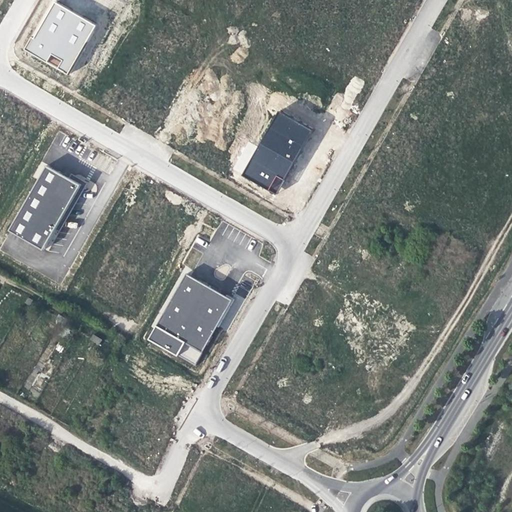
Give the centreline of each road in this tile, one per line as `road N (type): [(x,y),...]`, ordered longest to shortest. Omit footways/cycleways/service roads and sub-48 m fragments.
road 1 (track): [(0,398),(196,511),(212,506),(247,462),(271,455),(277,441),(343,434),(390,411),(511,212)]
road 2 (unclassified): [(299,249),(0,77)]
road 3 (unclassified): [(442,0),(299,249)]
road 4 (unclassified): [(203,412),(299,249)]
road 5 (tertiary): [(434,437),(511,312)]
road 6 (unclassified): [(326,488),(203,412)]
